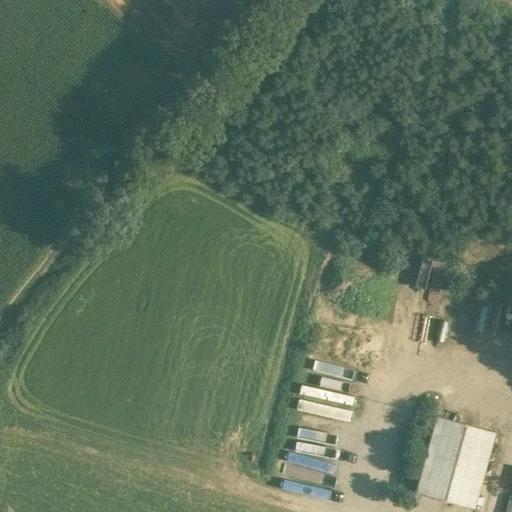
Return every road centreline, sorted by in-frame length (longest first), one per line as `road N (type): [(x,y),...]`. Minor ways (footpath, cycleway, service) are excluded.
road 1 (track): [(262,0),(0,329)]
road 2 (track): [(0,420),(312,511)]
